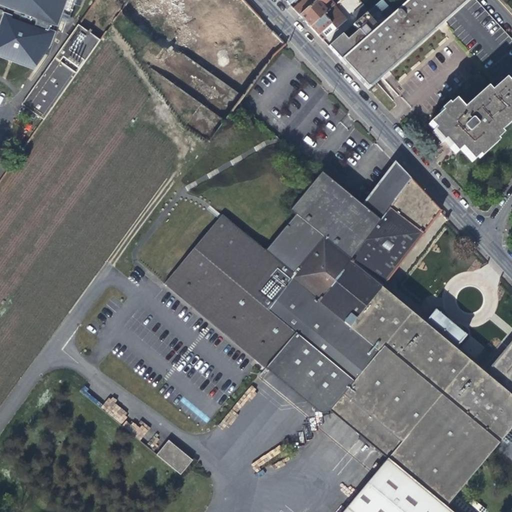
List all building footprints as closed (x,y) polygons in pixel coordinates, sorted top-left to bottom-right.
[(0,0),(0,57),(35,69),(43,59),(59,14),(70,18),(76,0),(0,0)] [(300,18),(309,28),(328,11),(326,9),(324,11),(320,6),(322,4),(324,5),(329,1),(328,0),(317,0),(316,1),(314,0),(303,0),(293,10),(300,18)] [(472,0),(410,0),(394,14),(386,22),(378,29),(341,62),(368,92),(378,83),(387,75),(437,31),(472,0)] [(374,8),(386,22),(394,14),(382,1),(374,8)] [(352,16),(358,23),(366,16),(369,13),(363,7),(352,16)] [(331,25),(335,31),(345,22),(333,8),(328,11),(309,28),(314,33),(322,42),(326,39),(321,34),(331,25)] [(378,29),(366,16),(358,23),(328,49),(332,52),(338,59),(341,62),(378,29)] [(326,39),(335,31),(331,25),(321,34),(326,39)] [(43,121),(99,41),(78,26),(22,106),(43,121)] [(511,92),(502,82),(489,94),(485,90),(461,112),(453,103),(428,127),(451,151),(456,156),(460,152),(472,165),(501,138),(499,135),(511,122),(511,92)] [(165,285),(265,369),(284,345),(294,333),(354,382),(344,394),(333,406),(391,455),(387,460),(342,511),(450,511),(445,508),(495,449),(493,446),(493,445),(511,422),(511,338),(484,373),(454,349),(464,337),(461,335),(462,334),(461,330),(458,328),(455,328),(454,329),(447,323),(443,320),(444,319),(444,318),(443,315),(441,313),(437,313),(437,315),(434,312),(424,324),(382,288),(428,225),(439,211),(409,178),(403,186),(399,183),(394,189),(399,192),(378,220),(353,199),(321,173),(286,215),(292,220),(262,255),(218,219),(165,285)] [(246,177),(242,182),(273,206),(277,201),(246,177)] [(273,206),(242,182),(226,205),(235,211),(234,213),(236,219),(241,223),(247,223),(248,221),(257,228),(258,227),(264,231),(280,210),(273,206)] [(284,345),(265,369),(296,394),(315,410),(316,412),(318,413),(321,414),(325,414),(327,413),(329,412),(333,406),(344,394),(354,382),(294,333),(284,345)] [(120,424),(129,414),(110,397),(101,407),(120,424)] [(329,412),(387,460),(391,455),(333,406),(329,412)] [(172,444),(161,458),(181,475),(192,461),(172,444)]
